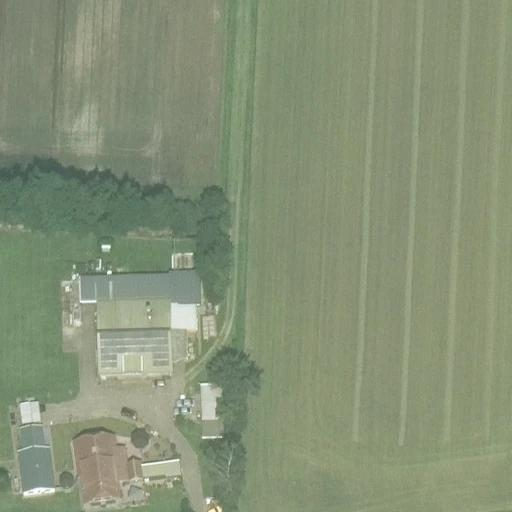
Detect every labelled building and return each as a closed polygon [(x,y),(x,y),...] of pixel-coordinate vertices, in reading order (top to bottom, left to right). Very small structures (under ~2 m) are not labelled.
[(167,376),(165,305),(94,307),(96,377),(167,376)] [(218,422),(217,388),(197,389),(199,423),(218,422)] [(25,404),(26,424),(44,423),(43,403),(25,404)] [(45,452),(44,453),(41,429),(20,431),(23,455),(15,456),(19,493),(50,490),(45,452)] [(114,485),(125,484),(138,482),(160,479),(159,468),(138,470),(137,466),(127,467),(125,450),(112,452),(110,441),(71,446),(75,479),(77,479),(81,508),(117,504),(114,485)]
